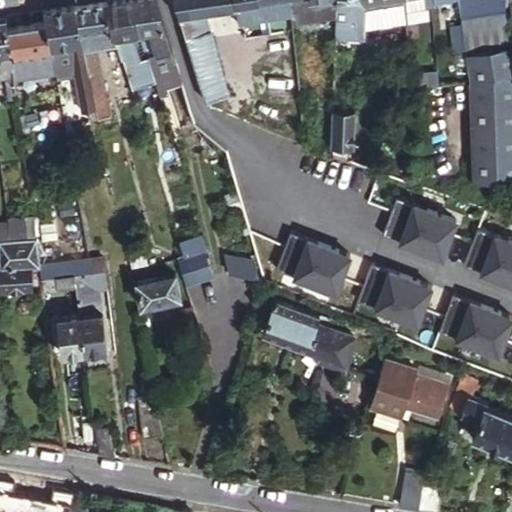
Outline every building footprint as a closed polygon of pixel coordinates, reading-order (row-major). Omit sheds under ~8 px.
[(140,32),(129,0),(111,0),(103,1),(116,41),(122,57),(134,54),(128,33),(140,32)] [(157,0),(129,0),(140,32),(148,31),(155,55),(173,49),(157,0)] [(256,0),(174,0),(200,85),(210,83),(224,79),(211,12),(237,8),(236,3),(239,2),(239,7),(250,6),(257,3),(256,0)] [(288,0),(281,0),(257,3),(250,6),(253,22),(291,15),(288,0)] [(334,15),(335,0),(288,0),(291,15),(292,23),(334,15)] [(335,0),(334,15),(334,34),(362,37),(364,6),(397,0),(335,0)] [(428,0),(402,0),(404,13),(430,8),(430,5),(428,0)] [(457,0),(457,1),(459,13),(484,10),(482,0),(457,0)] [(505,44),(498,0),(482,0),(484,10),(489,10),(493,45),(505,44)] [(116,41),(103,1),(72,6),(79,41),(81,46),(93,44),(116,41)] [(79,41),(72,6),(43,10),(45,21),(50,45),(65,43),(79,41)] [(250,6),(239,7),(242,24),(253,22),(250,6)] [(459,13),(464,50),(493,45),(489,10),(484,10),(459,13)] [(5,16),(0,16),(0,54),(10,53),(6,27),(5,16)] [(6,27),(10,53),(14,78),(19,77),(16,51),(41,47),(45,76),(55,75),(50,45),(45,21),(6,27)] [(148,57),(155,55),(148,31),(140,32),(148,57)] [(138,60),(148,57),(140,32),(128,33),(134,54),(135,53),(138,60)] [(94,113),(81,46),(79,41),(65,43),(79,108),(85,107),(87,114),(94,113)] [(473,185),(511,183),(511,42),(505,44),(493,45),(464,50),(467,79),(467,86),(473,185)] [(108,115),(93,44),(81,46),(94,113),(96,117),(108,115)] [(19,77),(14,78),(14,81),(45,76),(41,47),(16,51),(19,77)] [(122,57),(124,63),(138,60),(135,53),(134,54),(122,57)] [(210,83),(200,85),(203,93),(213,90),(210,83)] [(331,110),(330,145),(353,145),(355,111),(337,110),(331,110)] [(455,218),(395,196),(381,233),(441,255),(455,218)] [(5,217),(5,219),(7,237),(35,233),(32,213),(5,217)] [(511,239),(476,227),(462,263),(511,282),(511,239)] [(349,252),(290,229),(276,266),(335,289),(349,252)] [(40,262),(35,233),(7,237),(0,237),(0,287),(31,286),(29,266),(40,264),(40,262)] [(200,250),(208,276),(209,276),(202,249),(200,250)] [(196,279),(208,276),(200,250),(188,253),(196,279)] [(183,255),(190,281),(196,279),(188,253),(183,255)] [(93,271),(105,269),(101,255),(90,257),(93,271)] [(185,282),(190,281),(183,255),(176,257),(185,282)] [(40,262),(40,264),(41,276),(74,273),(93,271),(90,257),(40,262)] [(430,283),(371,260),(356,297),(416,320),(430,283)] [(29,266),(31,286),(43,286),(41,276),(40,264),(29,266)] [(107,287),(105,269),(93,271),(74,273),(76,284),(89,283),(90,279),(94,279),(95,287),(107,287)] [(174,272),(135,281),(140,305),(180,297),(174,272)] [(41,276),(43,286),(43,290),(76,286),(76,284),(74,273),(41,276)] [(511,314),(452,291),(438,328),(497,351),(511,314)] [(78,298),(79,312),(98,310),(96,296),(78,298)] [(252,331),(264,336),(276,302),(263,298),(252,331)] [(329,328),(332,329),(335,321),(276,302),(264,336),(264,337),(310,352),(318,331),(326,335),(329,328)] [(213,363),(192,306),(180,310),(199,378),(211,375),(213,363)] [(79,312),(84,350),(106,347),(102,309),(98,310),(79,312)] [(62,352),(84,350),(79,312),(57,315),(62,352)] [(310,352),(344,363),(353,336),(332,329),(329,328),(326,335),(318,331),(310,352)] [(416,374),(384,363),(369,408),(401,419),(404,409),(440,418),(448,387),(414,379),(416,374)] [(511,452),(511,414),(470,397),(478,378),(464,372),(447,415),(453,418),(448,429),(456,432),(465,413),(479,419),(472,437),(511,452)] [(162,431),(153,393),(136,397),(142,435),(162,431)] [(93,426),(96,452),(112,454),(107,424),(93,426)] [(424,482),(416,508),(437,511),(443,485),(424,482)]
